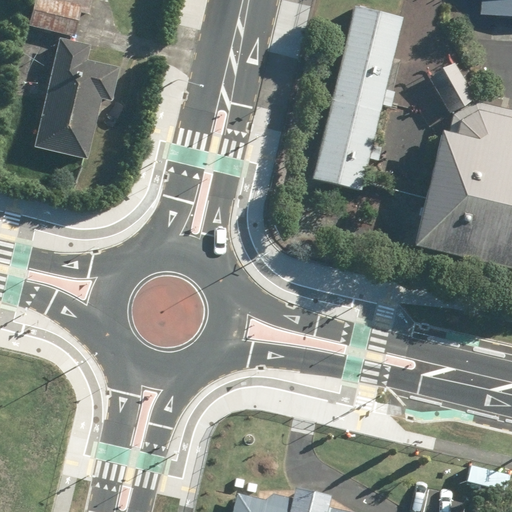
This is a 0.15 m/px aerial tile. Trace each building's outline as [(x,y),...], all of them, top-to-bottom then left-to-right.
[(31,0),(25,27),(72,39),(78,16),(86,18),(90,0),(31,0)] [(303,178),(368,195),(413,16),(348,0),(303,178)] [(57,40),(32,148),(84,160),(98,101),(108,103),(117,66),(87,59),(89,47),(57,40)] [(511,126),(434,109),(404,245),(511,268),(511,126)] [(264,502),(235,495),(230,511),(340,511),(329,509),(331,499),(292,490),(289,500),(272,496),(264,502)]
